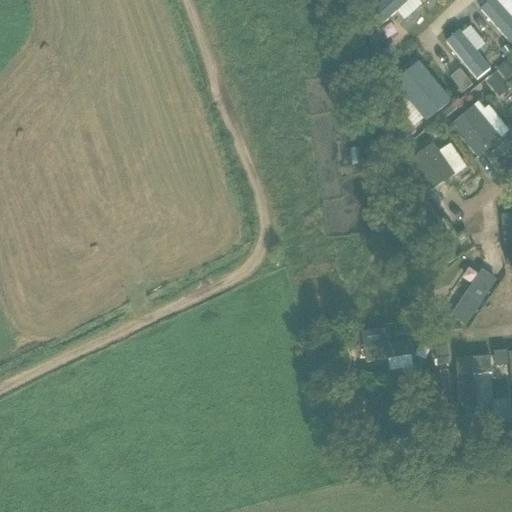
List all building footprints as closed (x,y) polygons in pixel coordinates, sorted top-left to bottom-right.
[(385,44),(375,53),(383,62),(393,53),(385,44)] [(497,94),(511,80),(511,58),(486,81),(497,94)] [(459,71),(450,79),(462,95),(472,87),(459,71)] [(498,140),(471,109),(449,128),(475,160),(498,140)] [(407,122),(394,132),(402,143),(415,134),(407,122)] [(452,177),(430,146),(406,163),(416,178),(426,194),(452,177)] [(416,190),(405,198),(410,205),(421,198),(416,190)] [(424,204),(400,221),(420,248),(444,231),(424,204)] [(511,215),(500,218),(503,242),(502,243),(506,267),(511,266),(511,215)] [(459,304),(478,272),(469,267),(449,298),(459,304)] [(483,271),(452,316),(466,326),(497,281),(483,271)] [(511,316),(511,275),(494,305),(511,316)] [(425,316),(422,328),(438,332),(441,321),(425,316)] [(511,335),(500,337),(500,338),(501,349),(511,348),(511,335)] [(447,348),(435,349),(436,359),(448,358),(447,348)] [(506,353),(493,354),(494,369),(508,367),(506,353)]
